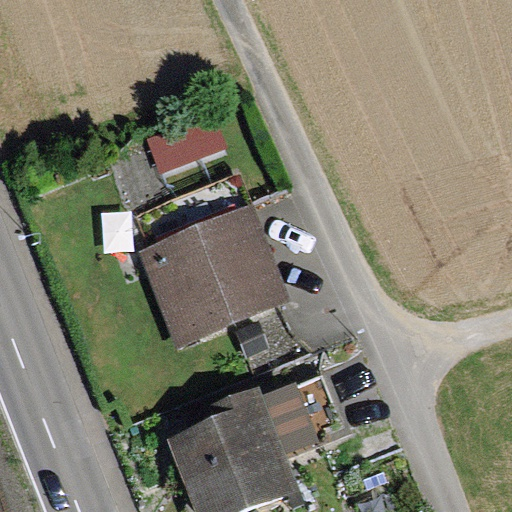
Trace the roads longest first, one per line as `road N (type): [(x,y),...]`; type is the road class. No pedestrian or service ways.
road 1 (primary): [(0,321),(74,511)]
road 2 (track): [(387,363),(511,325)]
